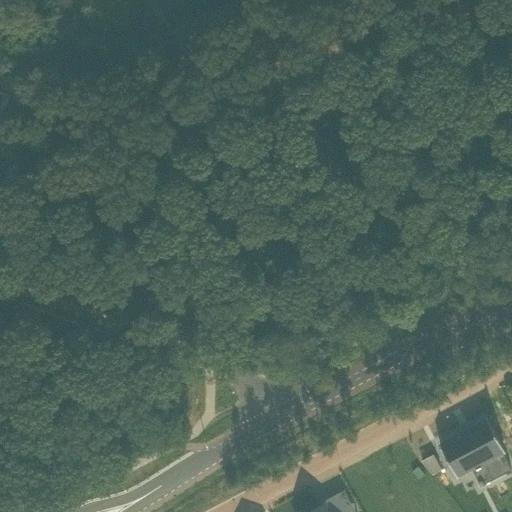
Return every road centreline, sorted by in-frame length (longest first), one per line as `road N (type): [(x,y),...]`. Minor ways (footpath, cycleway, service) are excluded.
road 1 (residential): [(223,511),(511,358)]
road 2 (unclassified): [(274,421),(226,370),(0,277)]
road 3 (secondary): [(274,421),(511,295)]
road 4 (secondary): [(158,488),(274,421)]
